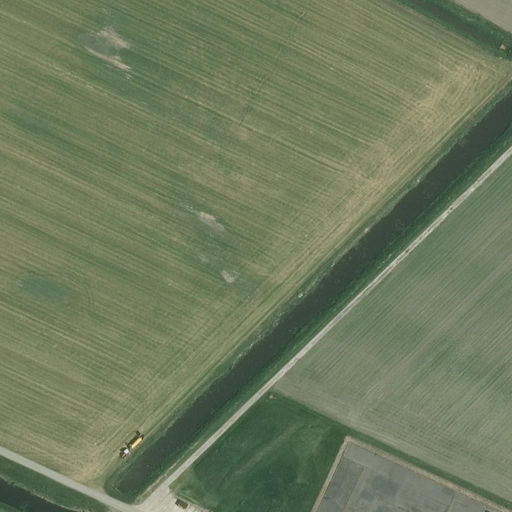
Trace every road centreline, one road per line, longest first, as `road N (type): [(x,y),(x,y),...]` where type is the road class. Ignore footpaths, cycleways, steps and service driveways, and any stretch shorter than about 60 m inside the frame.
road 1 (unclassified): [(137,511),(511,152)]
road 2 (unclassified): [(131,511),(0,451)]
